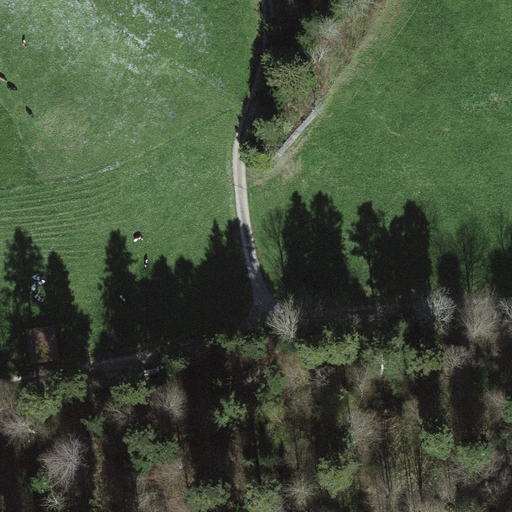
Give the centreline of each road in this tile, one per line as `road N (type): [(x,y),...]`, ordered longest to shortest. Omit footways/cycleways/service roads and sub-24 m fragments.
road 1 (unclassified): [(268,334),(238,159),(269,39),(266,0)]
road 2 (unclassified): [(268,334),(0,390)]
road 3 (unclassified): [(511,304),(268,334)]
